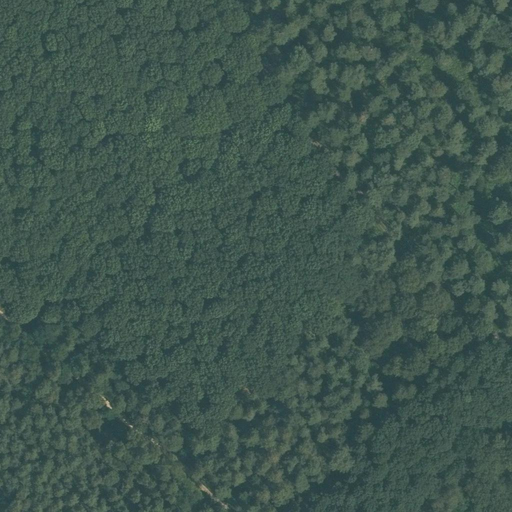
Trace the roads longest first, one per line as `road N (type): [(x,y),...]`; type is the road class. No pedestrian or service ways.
road 1 (track): [(19,327),(276,95),(406,253),(494,340)]
road 2 (track): [(230,511),(0,312)]
